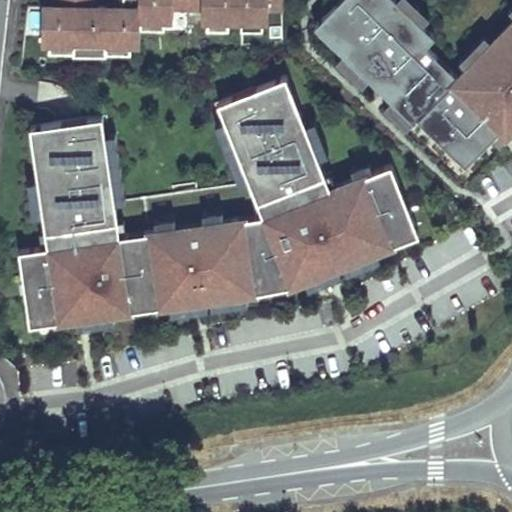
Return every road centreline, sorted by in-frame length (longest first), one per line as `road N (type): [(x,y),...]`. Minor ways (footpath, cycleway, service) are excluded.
road 1 (primary): [(332,469),(4,511)]
road 2 (primary): [(511,398),(332,469)]
road 3 (primary): [(332,469),(511,480)]
